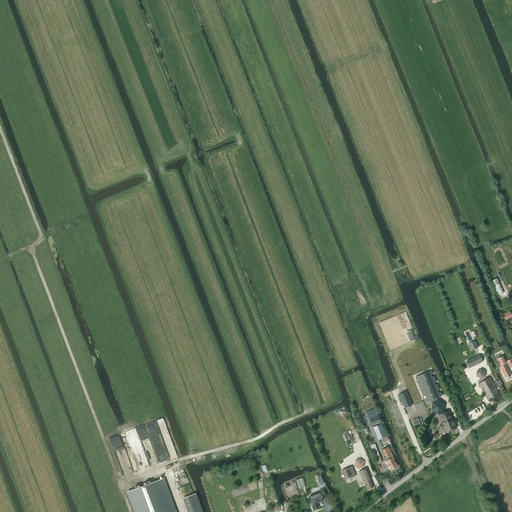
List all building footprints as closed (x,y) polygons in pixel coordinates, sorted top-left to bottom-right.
[(497,295),(504,292),(498,278),(490,280),(497,295)] [(505,320),(511,316),(511,315),(510,311),(502,314),(505,320)] [(477,347),(475,342),(469,345),(471,350),(477,347)] [(479,355),(466,361),(469,368),(483,362),(479,355)] [(511,376),(506,365),(505,365),(504,363),(506,362),(503,357),(498,359),(501,367),(506,378),(511,376)] [(480,369),(476,371),(476,377),(481,379),(485,376),(485,371),(480,369)] [(449,411),(443,413),(442,412),(444,411),(444,404),(439,400),(438,400),(437,398),(441,396),(440,392),(438,393),(437,391),(439,390),(436,384),(434,385),(433,383),(435,382),(433,376),(431,377),(430,375),(432,374),(431,371),(415,377),(416,380),(418,380),(419,382),(417,383),(420,389),(422,388),(423,390),(421,391),(423,397),(425,396),(426,398),(424,399),(425,402),(430,400),(432,400),(433,402),(432,403),(431,410),(437,414),(440,412),(441,414),(437,415),(441,424),(439,424),(439,426),(440,429),(442,430),(444,429),(445,432),(456,428),(449,411)] [(493,384),(490,377),(478,384),(481,388),(483,386),(484,389),(482,390),(491,405),(501,399),(495,387),(502,384),(500,380),(493,384)] [(406,392),(397,396),(399,401),(401,400),(402,400),(403,402),(404,405),(405,408),(411,405),(406,392)] [(366,412),(372,425),(380,421),(375,408),(366,412)] [(381,424),(373,427),(378,440),(387,437),(381,424)] [(381,462),(379,455),(373,441),(369,442),(377,464),(381,462)] [(397,467),(388,447),(382,450),(386,457),(383,458),(384,461),(386,465),(387,465),(390,470),(391,470),(393,469),(397,467)] [(355,460),(354,466),(358,469),(363,467),(364,461),(361,459),(360,458),(355,460)] [(345,480),(355,476),(352,466),(341,470),(345,480)] [(358,472),(362,480),(363,482),(364,481),(367,490),(373,487),(370,479),(371,478),(366,468),(358,472)] [(175,511),(163,479),(128,492),(135,511),(175,511)] [(320,492),(309,496),(314,508),(318,507),(316,502),(324,500),(323,498),(326,497),(326,495),(323,489),(319,490),(320,492)] [(188,511),(201,511),(195,494),(183,498),(188,511)]
